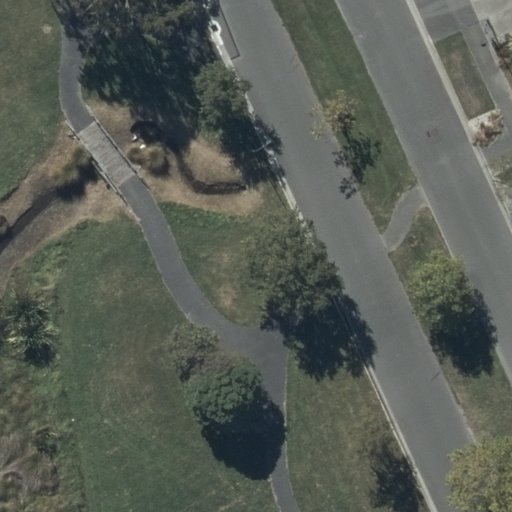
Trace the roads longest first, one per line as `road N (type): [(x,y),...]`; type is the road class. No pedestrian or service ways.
road 1 (residential): [(471,511),(237,0)]
road 2 (residential): [(373,0),(511,302)]
